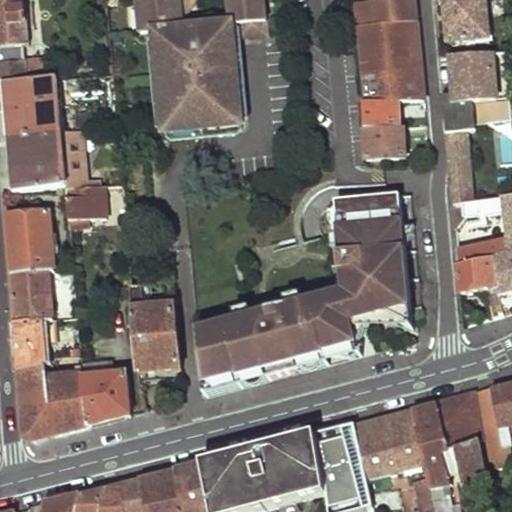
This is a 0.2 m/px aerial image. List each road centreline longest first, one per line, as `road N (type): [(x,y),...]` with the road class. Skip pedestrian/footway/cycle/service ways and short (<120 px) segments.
road 1 (residential): [(450,368),(16,481)]
road 2 (residential): [(425,0),(450,368)]
road 3 (unknown): [(150,422),(121,217)]
road 4 (residential): [(16,481),(0,291)]
